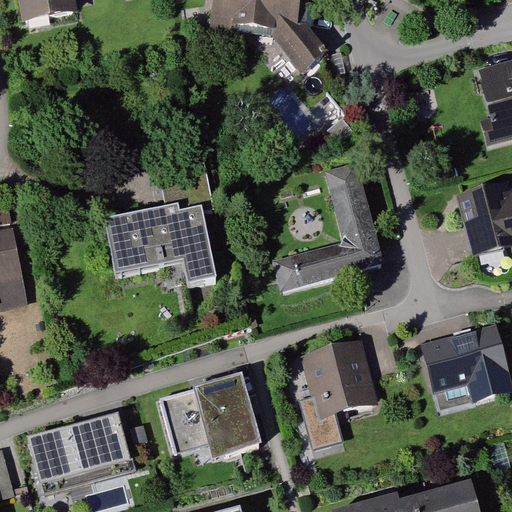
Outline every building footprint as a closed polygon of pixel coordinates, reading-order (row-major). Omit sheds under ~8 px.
[(21,0),(25,25),(81,15),(78,0),(21,0)] [(271,42),(302,76),(329,54),(307,28),(309,0),(209,0),(206,34),(271,42)] [(511,64),(479,75),(492,125),(484,128),(491,156),(511,150),(511,64)] [(271,94),(297,134),(312,124),(286,84),(271,94)] [(167,214),(105,225),(115,279),(184,268),(189,295),(218,288),(203,215),(211,212),(201,162),(159,172),(167,214)] [(359,175),(328,183),(345,249),(275,267),(282,296),(384,269),(359,175)] [(511,197),(511,193),(457,209),(470,266),(511,254),(511,197)] [(10,209),(0,210),(0,228),(14,226),(10,209)] [(19,236),(0,239),(0,318),(33,312),(19,236)] [(511,386),(497,333),(419,355),(437,423),(511,403),(511,386)] [(365,344),(304,361),(322,425),(383,409),(365,344)] [(260,457),(241,386),(155,409),(169,466),(207,455),(211,471),(260,457)] [(129,475),(117,428),(24,449),(37,499),(129,475)] [(0,511),(13,508),(0,461),(0,511)] [(396,497),(338,511),(475,511),(469,488),(399,507),(396,497)]
